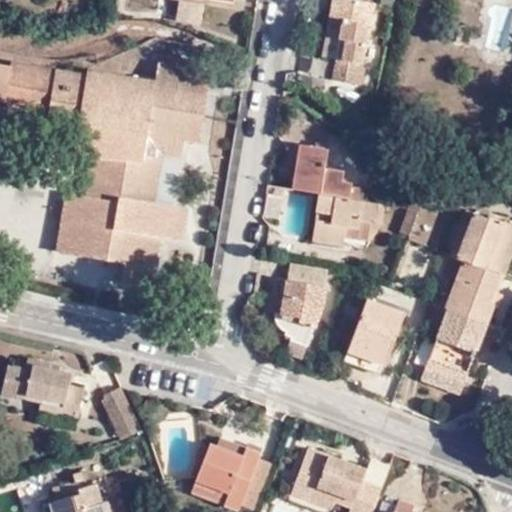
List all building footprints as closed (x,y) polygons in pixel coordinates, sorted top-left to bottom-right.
[(334,41),(327,78),(355,82),(359,59),(357,59),(360,42),(362,42),(370,1),(364,0),(328,0),(324,14),(339,17),(334,41)] [(510,50),(511,38),(511,7),(498,5),(492,47),(510,50)] [(320,38),(334,41),(339,17),(324,14),(320,38)] [(457,24),(456,26),(453,40),(462,43),(464,28),(463,24),(461,23),(457,24)] [(0,101),(6,103),(7,103),(49,110),(45,133),(76,138),(75,157),(95,161),(104,162),(100,182),(94,183),(90,185),(89,194),(73,192),(69,218),(62,217),(56,251),(124,262),(121,282),(154,288),(163,235),(183,239),(188,206),(175,204),(144,197),(154,140),(165,137),(166,134),(186,137),(188,123),(203,125),(211,75),(159,66),(156,84),(90,74),(90,77),(56,71),(56,74),(12,67),(12,70),(0,67),(0,101)] [(175,204),(186,137),(166,134),(165,137),(154,140),(144,197),(175,204)] [(300,143),(291,189),(319,194),(329,196),(349,199),(352,185),(341,183),(343,171),(325,168),(327,149),(300,143)] [(104,162),(95,161),(90,185),(94,183),(100,182),(104,162)] [(364,187),(352,185),(349,199),(361,202),(364,187)] [(435,190),(426,188),(422,200),(431,203),(435,190)] [(69,218),(73,192),(66,191),(62,217),(69,218)] [(329,196),(319,194),(314,222),(317,223),(313,242),(341,248),(343,240),(345,229),(357,231),(360,223),(369,224),(374,226),(378,205),(361,202),(349,199),(329,196)] [(417,212),(422,200),(412,197),(408,210),(417,212)] [(468,207),(452,253),(502,271),(508,250),(503,248),(507,238),(511,239),(511,219),(490,212),(489,214),(468,207)] [(409,237),(417,212),(408,210),(399,234),(409,237)] [(345,229),(343,240),(365,244),(369,224),(360,223),(357,231),(345,229)] [(502,271),(508,273),(511,261),(511,239),(507,238),(503,248),(508,250),(502,271)] [(273,257),(255,253),(253,267),(271,270),(273,257)] [(502,271),(452,253),(444,272),(458,277),(447,305),(449,306),(484,319),(491,303),(496,305),(497,303),(500,294),(496,292),(502,271)] [(324,283),(326,269),(286,264),(284,278),(324,283)] [(323,286),(274,277),(267,312),(271,313),(270,323),(271,326),(275,330),(280,333),(284,335),(283,339),(289,341),(283,357),(299,364),(319,307),(323,286)] [(363,354),(385,362),(403,310),(365,297),(354,328),(370,334),(363,354)] [(484,319),(490,321),(496,305),(491,303),(484,319)] [(468,380),(490,321),(484,319),(449,306),(429,365),(468,380)] [(382,372),(385,362),(363,354),(370,334),(354,328),(344,358),(382,372)] [(62,411),(67,384),(55,380),(56,368),(35,363),(36,358),(14,354),(10,365),(0,363),(0,389),(28,396),(26,404),(62,411)] [(464,391),(468,380),(429,365),(425,376),(464,391)] [(121,414),(107,377),(88,388),(104,429),(124,422),(121,414)] [(222,434),(219,441),(246,451),(248,444),(222,434)] [(246,451),(219,441),(212,438),(201,467),(235,479),(232,488),(228,496),(242,503),(243,500),(261,453),(262,449),(248,444),(246,451)] [(364,511),(372,511),(383,482),(364,475),(368,463),(351,457),(349,464),(339,461),(342,453),(310,442),(296,479),(337,494),(353,500),(351,507),(364,511)] [(275,459),(261,453),(243,500),(257,506),(275,459)] [(349,464),(351,457),(342,453),(339,461),(349,464)] [(45,494),(51,511),(109,511),(102,490),(97,493),(90,473),(81,475),(77,462),(68,464),(70,474),(49,478),(53,492),(45,494)] [(235,479),(201,467),(198,475),(232,488),(235,479)] [(333,502),(337,494),(296,479),(292,487),(333,502)] [(102,490),(109,511),(120,511),(121,511),(112,487),(102,490)] [(41,511),(51,511),(45,494),(37,496),(41,511)] [(414,511),(417,506),(419,501),(402,495),(395,511),(414,511)] [(169,511),(166,500),(159,502),(162,511),(169,511)] [(162,511),(159,502),(142,508),(143,511),(162,511)]
